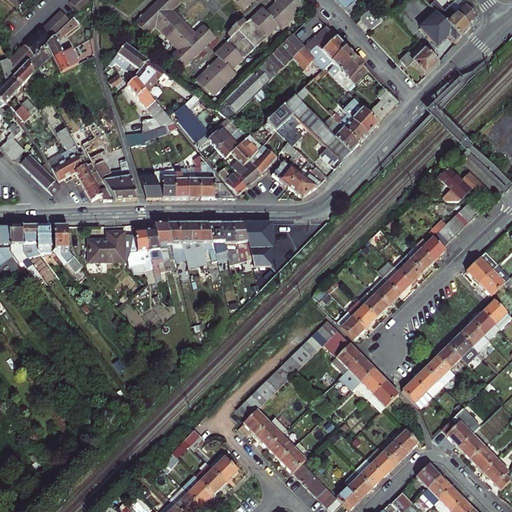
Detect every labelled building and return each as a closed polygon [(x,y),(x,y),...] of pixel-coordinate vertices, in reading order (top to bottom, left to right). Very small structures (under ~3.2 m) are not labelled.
[(11,0),(22,8),(28,0),(11,0)] [(75,0),(74,1),(84,12),(95,0),(75,0)] [(173,13),(182,5),(177,0),(161,0),(153,9),(165,21),(173,13)] [(232,0),(244,11),(253,2),(255,0),(232,0)] [(279,0),(277,3),(294,20),(304,10),(303,9),(305,6),(299,0),(279,0)] [(335,1),(345,12),(354,4),(358,0),(335,0),(335,1)] [(472,0),(471,0),(456,14),(450,7),(444,13),(441,9),(435,3),(430,7),(437,14),(460,39),(471,28),(472,26),(474,22),(477,13),(475,6),(472,0)] [(294,20),(277,3),(272,8),(266,13),(273,20),(272,20),(278,27),(282,31),(294,20)] [(360,10),(354,4),(345,12),(351,18),(360,10)] [(450,7),(447,4),(441,9),(444,13),(450,7)] [(156,30),(165,21),(153,9),(145,16),(136,25),(148,37),(156,30)] [(55,40),(70,25),(75,20),(64,10),(45,30),(55,40)] [(371,32),(383,22),(371,10),(360,20),(371,32)] [(261,13),(260,12),(257,15),(251,21),(267,38),(278,27),(272,20),(273,20),(266,13),(264,11),(261,13)] [(156,30),(167,41),(185,24),(180,19),(173,13),(165,21),(156,30)] [(437,14),(420,29),(437,48),(448,38),(455,45),(460,39),(437,14)] [(77,31),(85,24),(78,17),(75,20),(70,25),(77,31)] [(256,50),(267,38),(251,21),(247,25),(243,21),(241,23),(239,25),(243,29),(239,33),(256,50)] [(187,43),(195,35),(190,29),(185,24),(167,41),(178,52),(187,43)] [(50,45),(57,59),(68,54),(63,45),(70,38),(77,31),(70,25),(55,40),(50,45)] [(204,27),(195,35),(187,43),(199,56),(207,47),(216,39),(204,27)] [(303,73),(312,64),(320,73),(326,68),(330,64),(346,49),(340,42),(326,28),(304,49),(294,60),(292,62),(303,73)] [(36,39),(28,46),(38,57),(32,63),(39,75),(53,60),(47,48),(50,45),(55,40),(45,30),(36,39)] [(244,61),(256,50),(239,33),(235,36),(232,33),(230,34),(228,36),(232,40),(227,44),(244,61)] [(294,60),(304,49),(299,44),(293,37),(216,113),(229,122),(230,123),(292,62),(294,60)] [(199,56),(187,43),(178,52),(170,60),(182,72),(193,62),(199,56)] [(233,72),(244,61),(227,44),(222,49),(218,53),(219,54),(217,57),(219,59),(226,66),(226,65),(233,72)] [(32,63),(38,57),(28,46),(14,61),(19,77),(32,63)] [(149,63),(126,46),(110,65),(112,67),(114,64),(135,78),(149,63)] [(433,70),(439,64),(422,46),(411,56),(408,53),(400,61),(407,69),(413,63),(426,77),(433,70)] [(330,64),(332,67),(327,72),(333,79),(355,58),(350,53),(346,49),(330,64)] [(57,59),(64,74),(83,64),(75,50),(68,54),(57,59)] [(333,79),(347,93),(354,87),(353,86),(368,72),(362,66),(355,58),(333,79)] [(19,77),(14,61),(13,59),(3,63),(9,81),(11,78),(15,82),(17,80),(26,88),(39,75),(32,63),(19,77)] [(226,66),(219,59),(214,65),(208,70),(225,87),(237,76),(233,72),(226,65),(226,66)] [(136,80),(153,100),(161,93),(174,82),(149,63),(135,78),(136,80)] [(198,80),(200,81),(197,84),(206,93),(214,99),(225,87),(208,70),(203,75),(198,80)] [(121,83),(122,82),(118,76),(108,84),(112,90),(114,88),(117,92),(123,87),(121,83)] [(15,82),(11,78),(9,81),(4,85),(9,89),(7,91),(11,95),(13,93),(17,97),(26,88),(17,80),(15,82)] [(153,100),(136,80),(134,82),(127,87),(153,118),(156,116),(165,126),(172,123),(153,100)] [(7,91),(9,89),(4,85),(3,86),(0,89),(1,92),(0,93),(0,97),(0,98),(9,106),(17,97),(13,93),(11,95),(7,91)] [(187,99),(180,105),(182,108),(196,98),(184,89),(181,94),(187,99)] [(295,98),(300,103),(309,94),(304,89),(295,98)] [(379,100),(381,102),(373,111),(383,121),(399,104),(387,92),(379,100)] [(0,126),(7,120),(7,116),(9,115),(12,112),(7,107),(9,106),(0,98),(0,126)] [(196,98),(182,108),(176,113),(182,119),(178,123),(191,139),(195,143),(206,133),(188,111),(200,101),(196,98)] [(322,145),(327,150),(342,164),(347,158),(350,155),(323,126),(300,103),(295,98),(285,108),(293,117),(300,124),(308,132),(322,145)] [(368,115),(363,110),(354,101),(343,111),(352,121),(368,137),(373,131),(378,126),(368,115)] [(40,114),(31,102),(26,107),(27,108),(35,118),(38,116),(40,114)] [(20,114),(28,125),(31,121),(35,118),(27,108),(20,114)] [(284,108),(268,124),(278,133),(289,143),(293,147),(303,138),(295,130),(300,124),(293,117),(284,108)] [(363,141),(368,137),(352,121),(343,111),(336,118),(335,116),(333,119),(359,146),(363,141)] [(383,121),(373,111),(368,115),(378,126),(383,121)] [(138,123),(142,134),(152,130),(164,126),(165,126),(156,116),(153,118),(138,123)] [(359,146),(333,119),(332,118),(323,126),(350,155),(355,150),(359,146)] [(230,140),(241,131),(230,123),(229,122),(225,124),(220,128),(221,130),(230,140)] [(8,146),(4,150),(17,163),(22,164),(24,165),(29,160),(32,157),(30,155),(33,153),(30,150),(27,152),(23,148),(14,139),(24,130),(17,123),(11,129),(9,128),(3,134),(4,142),(8,146)] [(172,123),(165,126),(164,126),(167,132),(176,129),(177,129),(172,123)] [(164,126),(152,130),(158,140),(168,135),(167,132),(164,126)] [(170,138),(178,133),(176,129),(167,132),(168,135),(170,138)] [(152,130),(142,134),(145,145),(158,140),(152,130)] [(221,130),(207,141),(205,139),(204,138),(194,146),(198,150),(207,142),(213,147),(217,151),(230,140),(221,130)] [(241,131),(230,140),(239,150),(252,139),(241,131)] [(55,170),(62,183),(67,181),(78,175),(89,169),(69,132),(61,136),(70,155),(73,160),(68,163),(55,170)] [(145,145),(142,134),(127,134),(125,134),(129,147),(145,146),(145,145)] [(257,134),(252,139),(239,150),(230,157),(240,168),(252,156),(255,153),(249,145),(259,137),(257,134)] [(239,150),(230,140),(217,151),(220,155),(225,161),(227,159),(230,157),(239,150)] [(289,143),(280,155),(279,161),(281,162),(283,163),(273,175),(271,177),(274,179),(279,183),(292,167),(297,160),(302,155),(293,147),(289,143)] [(86,147),(91,156),(97,153),(92,144),(86,147)] [(319,157),(334,171),(338,167),(342,164),(327,150),(322,145),(317,150),(321,155),(319,157)] [(278,159),(268,149),(265,152),(262,155),(258,150),(255,153),(252,156),(256,161),(251,165),(260,176),(271,166),(278,159)] [(106,183),(117,203),(130,203),(139,202),(128,161),(125,163),(125,165),(123,165),(123,168),(111,169),(109,161),(103,150),(97,153),(91,156),(106,183)] [(52,164),(55,170),(68,163),(73,160),(70,155),(65,158),(64,157),(52,164)] [(245,181),(242,184),(246,189),(255,182),(261,176),(260,176),(251,165),(256,161),(252,156),(240,168),(237,171),(236,171),(245,181)] [(48,165),(44,169),(41,166),(32,157),(29,160),(24,165),(57,198),(61,194),(64,190),(52,177),(54,175),(48,165)] [(194,200),(200,200),(200,157),(193,161),(197,169),(195,169),(195,175),(188,175),(188,200),(194,200)] [(212,172),(204,162),(200,157),(200,200),(208,200),(214,200),(214,174),(212,172)] [(237,171),(240,168),(230,157),(227,159),(237,171)] [(98,174),(93,166),(89,169),(78,175),(80,178),(82,182),(98,174)] [(287,189),(300,174),(292,167),(279,183),(282,186),(284,187),(287,189)] [(450,168),(440,179),(451,190),(442,199),(446,202),(459,202),(471,188),(477,194),(486,185),(471,171),(462,180),(450,168)] [(175,200),(175,171),(174,169),(154,173),(155,178),(160,193),(162,200),(169,200),(175,200)] [(313,172),(312,174),(294,195),(298,198),(301,200),(317,189),(326,180),(316,169),(313,172)] [(245,181),(236,171),(234,173),(230,177),(223,170),(218,174),(225,183),(237,197),(242,192),(246,189),(242,184),(245,181)] [(308,174),(303,170),(300,174),(287,189),(291,192),(294,195),(312,174),(309,172),(308,174)] [(182,200),(188,200),(188,175),(186,171),(175,171),(175,200),(182,200)] [(104,184),(98,174),(82,182),(84,188),(87,192),(97,187),(98,187),(104,184)] [(228,200),(235,200),(215,176),(214,174),(214,200),(218,200),(228,200)] [(154,200),(162,200),(160,193),(155,178),(139,178),(146,200),(154,200)] [(98,187),(97,187),(87,192),(93,204),(100,200),(103,199),(105,204),(114,203),(104,184),(98,187)] [(481,214),(470,203),(465,208),(476,219),(481,214)] [(476,219),(465,208),(460,213),(471,224),(476,219)] [(465,229),(471,224),(460,213),(454,218),(465,229)] [(460,234),(465,229),(454,218),(449,223),(460,234)] [(445,219),(435,229),(439,234),(444,228),(449,223),(445,219)] [(460,234),(449,223),(444,228),(455,239),(460,234)] [(255,225),(243,226),(251,252),(253,260),(257,274),(283,266),(271,225),(255,225)] [(170,263),(175,262),(167,226),(160,226),(154,226),(155,232),(165,272),(165,275),(172,273),(170,263)] [(185,254),(178,226),(172,226),(167,226),(175,262),(176,265),(187,262),(185,254)] [(195,252),(188,226),(184,226),(178,226),(185,254),(195,252)] [(193,226),(188,226),(195,252),(197,260),(199,266),(208,264),(205,253),(198,226),(193,226)] [(210,251),(213,262),(218,261),(208,226),(202,226),(198,226),(205,253),(210,251)] [(214,226),(208,226),(218,261),(229,258),(219,226),(214,226)] [(231,267),(242,264),(231,226),(225,226),(219,226),(229,258),(231,267)] [(244,254),(251,252),(243,226),(237,226),(231,226),(242,264),(246,262),(244,254)] [(41,257),(38,254),(38,228),(31,229),(22,229),(23,256),(30,265),(41,257)] [(61,265),(52,254),(52,228),(44,228),(38,228),(38,254),(41,257),(41,258),(51,258),(51,263),(56,269),(61,265)] [(82,270),(68,254),(68,228),(63,228),(55,228),(55,251),(52,254),(61,265),(64,269),(68,265),(76,275),(82,270)] [(444,228),(439,234),(450,245),(455,239),(444,228)] [(10,247),(10,229),(0,229),(0,270),(14,260),(10,255),(10,247)] [(30,265),(23,256),(22,229),(15,229),(10,229),(10,247),(10,255),(18,266),(21,264),(34,280),(39,277),(30,265)] [(160,273),(165,272),(155,232),(150,232),(144,233),(153,272),(156,282),(162,281),(160,273)] [(147,273),(153,272),(144,233),(138,234),(135,234),(130,255),(128,260),(129,270),(131,270),(146,268),(147,273)] [(446,253),(443,251),(450,245),(439,234),(427,244),(424,240),(418,246),(435,263),(446,253)] [(107,235),(107,243),(95,243),(120,266),(123,266),(124,235),(114,235),(107,235)] [(86,266),(120,266),(95,243),(86,243),(86,266)] [(424,274),(435,263),(418,246),(406,257),(424,274)] [(187,262),(197,260),(195,252),(185,254),(187,262)] [(251,252),(244,254),(246,262),(253,260),(251,252)] [(486,256),(467,274),(479,286),(492,274),(498,268),(486,256)] [(424,274),(406,257),(395,269),(412,286),(424,274)] [(378,275),(383,280),(395,269),(389,263),(378,275)] [(395,269),(383,280),(400,297),(412,286),(395,269)] [(492,274),(479,286),(492,299),(504,287),(492,274)] [(400,297),(383,280),(371,292),(388,309),(400,297)] [(330,295),(323,288),(312,299),(319,306),(330,295)] [(371,292),(360,303),(377,320),(388,309),(371,292)] [(153,300),(155,306),(161,303),(160,298),(153,300)] [(348,314),(365,331),(377,320),(360,303),(348,314)] [(511,321),(511,319),(495,303),(484,313),(502,331),(511,321)] [(173,308),(167,309),(175,317),(173,308)] [(484,313),(473,325),(490,342),(502,331),(484,313)] [(348,314),(336,326),(340,330),(353,343),(365,331),(348,314)] [(322,328),(332,338),(337,334),(327,324),(322,328)] [(490,342),(473,325),(461,336),(479,354),(490,342)] [(327,343),(332,338),(322,328),(317,334),(327,343)] [(327,343),(317,334),(312,339),(321,349),(325,346),(327,343)] [(336,360),(348,372),(362,359),(337,334),(332,338),(327,343),(325,346),(337,359),(336,360)] [(467,366),(479,354),(461,336),(449,348),(462,361),(467,366)] [(316,354),(321,349),(312,339),(307,344),(316,354)] [(311,359),(316,354),(307,344),(302,349),(311,359)] [(462,361),(449,348),(438,358),(451,371),(462,361)] [(311,359),(302,349),(297,354),(306,364),(311,359)] [(306,364),(297,354),(292,359),(302,369),(306,364)] [(444,388),(456,377),(451,371),(438,358),(427,370),(444,388)] [(297,374),(302,369),(292,359),(287,364),(297,374)] [(362,359),(348,372),(343,377),(340,380),(352,393),(356,389),(374,371),(362,359)] [(336,360),(331,364),(343,377),(348,372),(336,360)] [(297,374),(287,364),(282,369),(292,379),(297,374)] [(292,379),(282,369),(277,373),(287,383),(290,381),(292,379)] [(432,399),(444,388),(427,370),(415,381),(432,399)] [(356,389),(368,401),(373,397),(386,383),(374,371),(356,389)] [(282,388),(287,383),(277,373),(272,378),(282,388)] [(277,393),(282,388),(272,378),(267,383),(277,393)] [(432,399),(415,381),(403,393),(420,411),(432,399)] [(277,393),(267,383),(262,388),(272,398),(277,393)] [(373,397),(385,410),(399,396),(386,383),(373,397)] [(486,389),(491,395),(496,390),(491,384),(486,389)] [(272,398),(262,388),(256,393),(267,403),(272,398)] [(267,403),(256,393),(252,398),(262,408),(267,403)] [(302,399),(308,405),(311,402),(305,396),(302,399)] [(385,410),(373,397),(368,401),(381,414),(385,410)] [(252,398),(247,403),(257,413),(258,412),(262,408),(252,398)] [(252,418),(257,413),(247,403),(242,408),(252,418)] [(237,412),(241,416),(247,423),(252,418),(242,408),(237,412)] [(318,409),(315,411),(320,417),(323,414),(318,409)] [(442,432),(459,451),(473,437),(481,429),(463,411),(442,432)] [(247,423),(244,426),(256,439),(270,425),(258,412),(257,413),(252,418),(247,423)] [(335,417),(332,421),(337,426),(341,422),(335,417)] [(287,433),(275,420),(270,425),(282,437),(287,433)] [(324,430),(328,434),(334,429),(329,424),(324,430)] [(270,425),(256,439),(268,451),(282,437),(270,425)] [(340,429),(344,433),(348,429),(344,425),(340,429)] [(199,437),(194,432),(183,442),(189,447),(199,437)] [(408,456),(419,444),(407,432),(395,443),(408,456)] [(329,439),(334,444),(340,438),(336,433),(329,439)] [(189,447),(189,448),(194,453),(205,443),(199,437),(189,447)] [(294,450),(282,437),(268,451),(281,463),(294,450)] [(485,449),(473,437),(459,451),(471,463),(485,449)] [(351,444),(356,449),(361,444),(356,439),(351,444)] [(183,442),(172,455),(177,460),(189,448),(189,447),(183,442)] [(384,454),(396,467),(408,456),(395,443),(384,454)] [(299,445),(294,450),(299,455),(304,451),(299,445)] [(384,454),(379,449),(367,461),(385,479),(396,467),(384,454)] [(471,463),(484,476),(498,462),(485,449),(471,463)] [(299,455),(294,450),(281,463),(293,476),(303,466),(307,462),(299,455)] [(322,455),(327,460),(331,456),(326,451),(322,455)] [(177,460),(172,455),(161,469),(166,474),(178,462),(177,460)] [(221,455),(208,467),(226,486),(239,473),(221,455)] [(373,490),(385,479),(367,461),(356,472),(373,490)] [(511,483),(507,477),(510,474),(498,462),(484,476),(501,493),(511,483)] [(226,486),(208,467),(206,466),(200,472),(201,473),(195,479),(213,498),(226,486)] [(309,471),(303,466),(293,476),(298,481),(309,471)] [(416,478),(429,491),(441,479),(429,466),(416,478)] [(298,481),(303,486),(313,476),(309,471),(298,481)] [(373,490),(356,472),(344,483),(362,501),(373,490)] [(303,486),(308,491),(319,481),(313,476),(303,486)] [(195,479),(194,478),(182,490),(201,510),(213,498),(195,479)] [(453,490),(441,479),(429,491),(424,496),(436,507),(453,490)] [(308,491),(313,496),(323,486),(319,481),(308,491)] [(348,511),(350,511),(362,501),(344,483),(332,495),(333,496),(338,501),(343,506),(348,511)] [(313,496),(318,501),(328,491),(323,486),(313,496)] [(179,511),(198,511),(201,510),(182,490),(170,502),(171,504),(179,511)] [(440,511),(452,511),(464,501),(453,490),(436,507),(440,511)] [(333,496),(332,495),(328,491),(318,501),(323,506),(333,496)] [(416,504),(404,493),(397,500),(409,511),(412,508),(416,504)] [(328,511),(338,501),(333,496),(323,506),(328,511)] [(397,500),(391,506),(396,511),(407,511),(409,511),(397,500)] [(328,511),(337,511),(343,506),(338,501),(328,511)] [(452,511),(474,511),(464,501),(452,511)]
